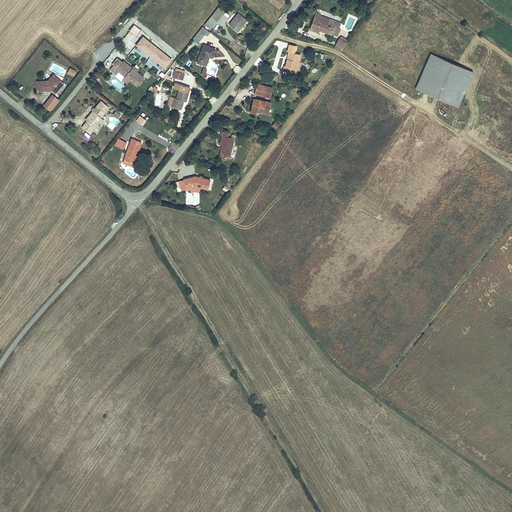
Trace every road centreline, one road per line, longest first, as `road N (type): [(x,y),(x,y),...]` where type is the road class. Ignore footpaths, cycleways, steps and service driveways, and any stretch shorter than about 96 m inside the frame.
road 1 (unclassified): [(135,200),(299,0)]
road 2 (unclassified): [(0,365),(135,200)]
road 3 (residential): [(135,200),(0,90)]
